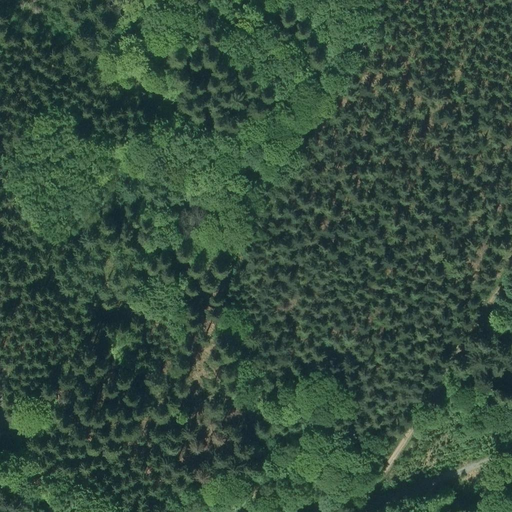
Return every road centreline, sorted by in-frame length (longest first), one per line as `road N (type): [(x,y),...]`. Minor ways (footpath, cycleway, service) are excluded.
road 1 (track): [(354,511),(511,270)]
road 2 (track): [(511,454),(355,511)]
